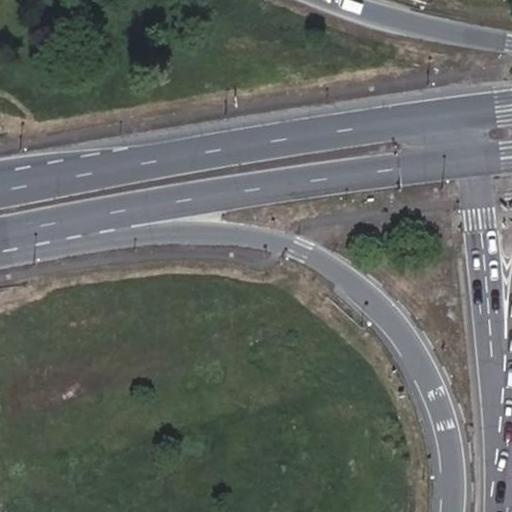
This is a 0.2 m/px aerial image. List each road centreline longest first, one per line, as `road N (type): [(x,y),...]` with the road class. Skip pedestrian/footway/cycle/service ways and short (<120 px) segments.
road 1 (trunk): [(0,260),(132,237),(222,232),(286,242),(326,261),(375,301),(425,372),(453,461),(453,511)]
road 2 (primary): [(0,235),(226,193),(473,161)]
road 3 (primary): [(428,119),(0,191)]
road 4 (trunk): [(507,504),(473,161)]
road 5 (trunk): [(511,42),(335,0)]
